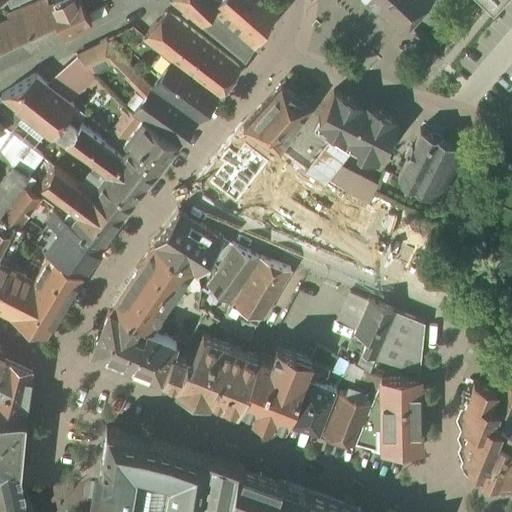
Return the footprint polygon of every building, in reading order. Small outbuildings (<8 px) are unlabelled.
[(48,0),(39,0),(7,13),(9,17),(0,21),(0,65),(64,35),(49,2),(48,0)] [(81,0),(53,0),(49,2),(64,35),(92,22),(84,4),(81,0)] [(174,0),(245,58),(266,25),(277,6),(270,0),(174,0)] [(374,0),(381,6),(401,25),(423,0),(484,0),(485,0),(488,3),(493,8),(500,0),(374,0)] [(179,19),(165,12),(144,35),(170,54),(172,54),(177,47),(187,54),(201,36),(179,19)] [(240,67),(201,36),(187,54),(180,63),(219,93),(240,67)] [(153,86),(112,44),(106,50),(137,83),(135,85),(145,96),(153,86)] [(80,57),(54,80),(71,96),(95,75),(80,57)] [(219,94),(172,61),(159,78),(154,85),(199,118),(219,94)] [(36,73),(2,94),(25,112),(46,129),(53,134),(54,133),(57,129),(64,118),(74,104),(74,103),(36,73)] [(282,84),(244,126),(279,149),(312,103),(282,84)] [(197,120),(153,86),(145,96),(133,112),(142,118),(179,142),(197,120)] [(349,139),(366,107),(334,91),(320,119),(333,126),(332,128),(334,129),(347,135),(347,137),(349,139)] [(25,112),(2,94),(0,94),(0,120),(3,123),(11,129),(17,121),(25,112)] [(74,104),(64,118),(76,127),(81,120),(76,117),(81,110),(74,104)] [(366,107),(349,139),(362,145),(360,150),(377,158),(380,154),(397,120),(367,105),(366,107)] [(46,129),(25,112),(17,121),(39,138),(46,129)] [(76,127),(64,118),(57,129),(69,137),(76,127)] [(179,142),(142,118),(124,141),(127,144),(159,168),(179,142)] [(333,126),(320,119),(315,129),(329,139),(334,129),(332,128),(333,126)] [(122,150),(81,120),(76,127),(69,137),(66,141),(87,155),(84,159),(92,166),(91,166),(99,172),(103,168),(109,172),(123,152),(122,150)] [(279,149),(244,126),(215,162),(257,188),(257,187),(260,189),(263,191),(272,176),(284,157),(280,155),(283,151),(279,149)] [(465,149),(421,128),(397,178),(440,199),(465,149)] [(69,137),(57,129),(54,133),(66,141),(69,137)] [(43,154),(25,140),(17,151),(35,164),(43,154)] [(327,147),(320,142),(302,169),(310,174),(326,183),(330,178),(350,153),(331,141),(327,147)] [(123,152),(109,172),(103,168),(99,172),(91,166),(80,182),(122,215),(146,185),(159,168),(127,144),(122,150),(123,152)] [(302,169),(285,156),(284,157),(272,176),(298,194),(310,174),(302,169)] [(14,162),(0,180),(0,210),(22,182),(28,173),(14,162)] [(257,188),(214,162),(195,188),(231,212),(235,206),(248,216),(255,207),(241,198),(244,193),(252,199),(260,189),(257,187),(257,188)] [(80,182),(54,163),(42,179),(71,201),(71,200),(80,206),(71,217),(104,241),(122,215),(80,182)] [(326,183),(310,174),(298,194),(293,203),(318,214),(334,189),(338,183),(330,178),(326,183)] [(41,196),(22,182),(0,210),(0,211),(19,226),(41,196)] [(345,189),(338,183),(334,189),(343,194),(345,189)] [(318,214),(293,203),(277,232),(311,248),(327,218),(318,214)] [(71,217),(54,206),(47,216),(61,225),(46,245),(50,247),(82,271),(104,241),(71,217)] [(469,217),(450,208),(444,220),(463,229),(469,217)] [(213,230),(179,209),(154,240),(155,241),(192,266),(197,269),(205,260),(223,236),(213,230)] [(0,211),(0,282),(11,262),(8,261),(24,229),(19,226),(0,211)] [(361,233),(327,218),(311,248),(346,263),(347,263),(361,233)] [(369,237),(361,233),(347,263),(356,267),(369,237)] [(223,236),(205,260),(216,267),(234,243),(223,236)] [(414,256),(369,237),(356,267),(401,287),(408,272),(414,256)] [(155,241),(111,307),(147,327),(150,328),(192,266),(155,241)] [(216,267),(207,280),(212,284),(231,299),(243,281),(259,256),(234,243),(216,267)] [(11,312),(11,313),(47,330),(82,271),(50,247),(41,262),(36,270),(31,279),(11,312)] [(414,256),(408,272),(417,277),(428,255),(417,250),(414,256)] [(261,255),(233,302),(261,315),(291,267),(261,255)] [(470,275),(428,255),(417,277),(460,296),(470,275)] [(41,262),(32,257),(25,269),(26,270),(23,275),(31,279),(36,270),(41,262)] [(216,267),(205,260),(197,269),(199,271),(200,275),(202,283),(202,284),(208,288),(212,284),(207,280),(216,267)] [(25,269),(11,262),(0,282),(0,306),(11,312),(31,279),(23,275),(26,270),(25,269)] [(396,308),(370,298),(355,331),(368,337),(363,350),(376,355),(396,308)] [(260,317),(231,303),(229,309),(237,312),(257,322),(260,317)] [(111,307),(110,306),(92,349),(162,376),(173,350),(177,339),(150,328),(147,327),(111,307)] [(425,321),(396,308),(376,355),(373,361),(369,370),(382,374),(382,377),(419,376),(425,321)] [(257,322),(237,312),(230,330),(250,338),(257,322)] [(246,350),(203,333),(189,356),(184,354),(173,381),(202,392),(210,372),(216,374),(211,389),(223,394),(222,398),(224,399),(224,398),(238,403),(237,405),(239,406),(240,404),(259,355),(246,350)] [(335,352),(316,343),(310,358),(311,359),(310,360),(328,368),(335,352)] [(276,345),(271,356),(260,352),(259,355),(240,404),(256,411),(257,410),(271,415),(272,414),(286,420),(310,360),(311,359),(310,358),(276,345)] [(184,354),(173,350),(162,376),(173,381),(184,354)] [(33,366),(5,353),(0,366),(0,409),(26,414),(33,366)] [(382,374),(369,370),(373,361),(357,354),(354,362),(353,362),(363,368),(359,379),(377,386),(381,377),(382,377),(382,374)] [(511,363),(495,402),(495,405),(499,407),(511,412),(511,363)] [(336,386),(305,375),(287,420),(319,430),(336,386)] [(382,377),(381,377),(383,449),(421,448),(420,412),(419,376),(382,377)] [(371,399),(355,441),(383,449),(381,377),(377,386),(371,399)] [(498,388),(474,378),(463,406),(466,413),(462,421),(470,424),(463,440),(466,447),(464,453),(471,456),(468,465),(481,471),(499,427),(500,428),(501,426),(493,423),(499,407),(495,405),(492,404),(498,388)] [(371,399),(339,390),(322,431),(355,441),(371,399)] [(511,412),(499,407),(493,423),(501,426),(500,428),(511,432),(511,412)] [(0,409),(0,435),(23,438),(26,414),(0,409)] [(171,441),(143,434),(130,431),(108,427),(107,429),(108,429),(104,454),(103,454),(97,491),(85,489),(84,496),(82,506),(94,508),(93,511),(226,511),(238,464),(199,450),(198,450),(171,441)] [(511,432),(500,428),(499,427),(481,471),(479,476),(479,477),(511,484),(511,432)] [(23,438),(0,435),(0,506),(17,507),(23,438)] [(357,511),(359,508),(238,464),(226,511),(357,511)]
